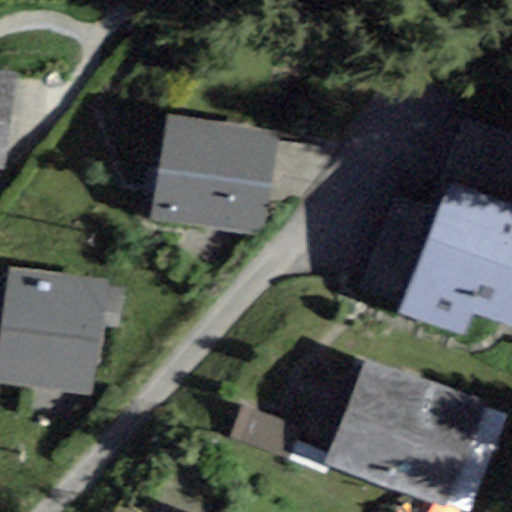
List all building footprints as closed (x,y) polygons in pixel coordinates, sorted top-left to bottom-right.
[(0,150),(12,71),(0,69),(0,150)] [(259,238),(277,134),(165,114),(146,218),(259,238)] [(511,205),(446,181),(399,306),(464,330),(472,308),(511,322),(511,205)] [(0,307),(0,378),(88,391),(104,278),(6,264),(0,307)] [(327,457),(440,501),(481,398),(367,354),(327,457)] [(294,447),(303,416),(245,399),(236,430),(294,447)]
